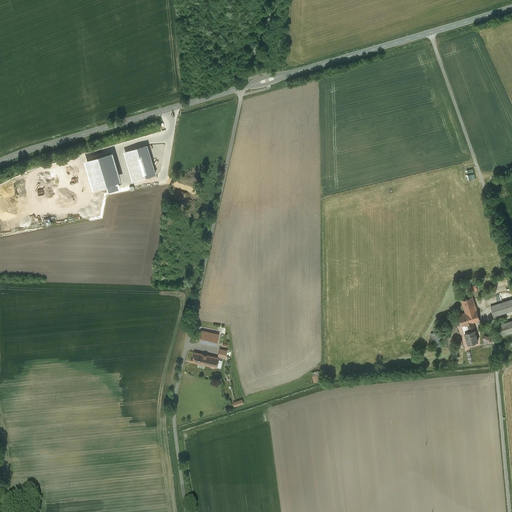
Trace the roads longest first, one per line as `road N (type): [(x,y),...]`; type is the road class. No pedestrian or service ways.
road 1 (unclassified): [(186,511),(174,410),(243,87)]
road 2 (tertiary): [(0,161),(243,87)]
road 3 (unclassified): [(511,265),(430,32)]
road 4 (tertiary): [(243,87),(430,32)]
road 5 (unclassified): [(509,511),(496,372),(511,345)]
